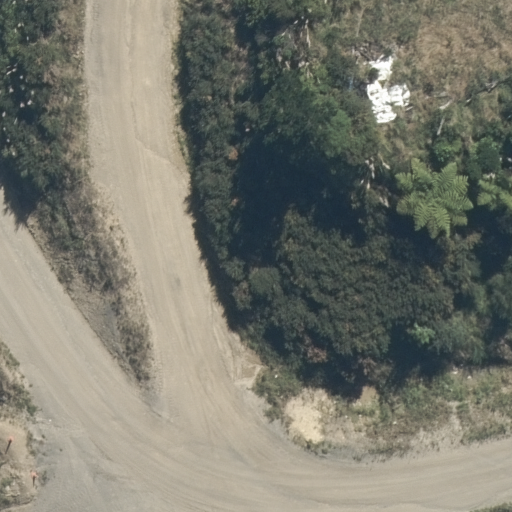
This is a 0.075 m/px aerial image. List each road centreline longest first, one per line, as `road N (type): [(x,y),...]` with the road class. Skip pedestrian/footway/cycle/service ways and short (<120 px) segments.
road 1 (track): [(222,511),(110,118),(136,0)]
road 2 (track): [(249,511),(511,468)]
